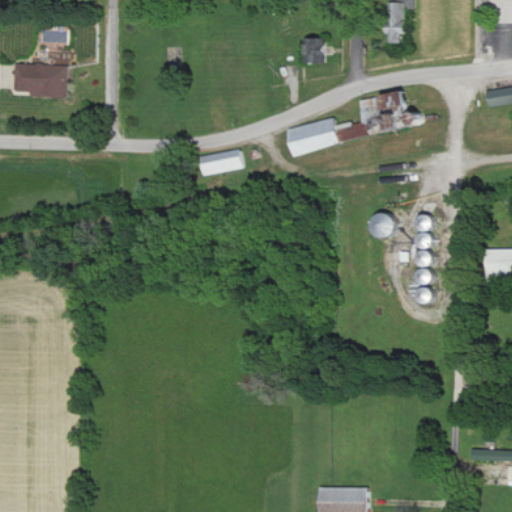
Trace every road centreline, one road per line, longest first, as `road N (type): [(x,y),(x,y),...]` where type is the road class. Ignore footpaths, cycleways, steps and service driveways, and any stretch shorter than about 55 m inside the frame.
road 1 (residential): [(111,149),(230,141),(356,88),(511,67)]
road 2 (residential): [(511,162),(458,172),(450,511)]
road 3 (residential): [(111,149),(115,0)]
